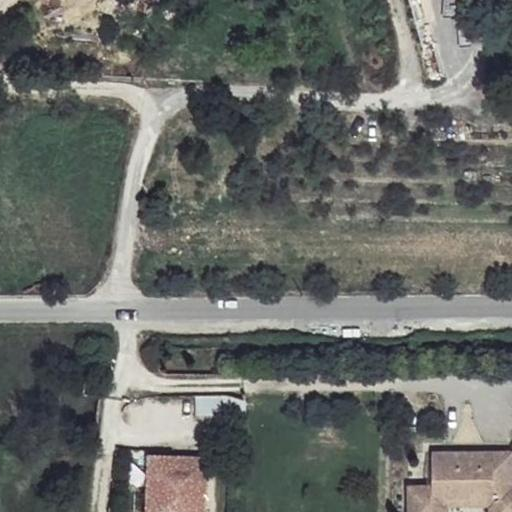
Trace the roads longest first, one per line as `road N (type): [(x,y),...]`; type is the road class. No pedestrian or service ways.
road 1 (unknown): [(125,312),(136,190),(164,110),(183,99),(464,83),(511,0)]
road 2 (tertiary): [(511,306),(0,312)]
